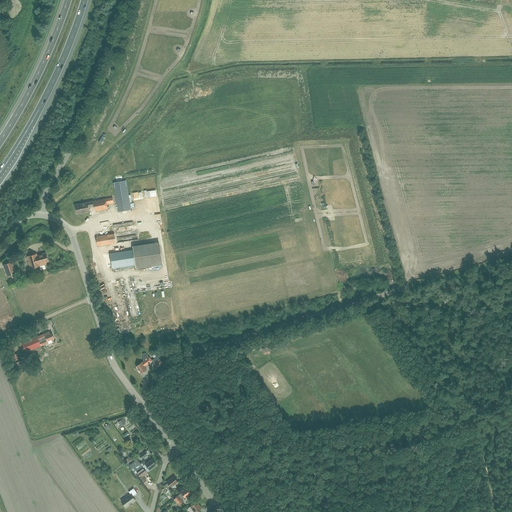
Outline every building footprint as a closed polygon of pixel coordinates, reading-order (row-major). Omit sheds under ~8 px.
[(113,183),(117,208),(118,212),(132,210),(126,180),(113,183)] [(107,205),(106,199),(94,201),(94,206),(95,211),(108,209),(107,205)] [(94,206),(94,201),(75,205),(77,214),(90,211),(89,206),(92,205),(92,207),(94,206)] [(114,234),(101,236),(96,237),(97,246),(102,245),(116,243),(115,234),(114,234)] [(132,246),(133,250),(135,265),(136,268),(163,264),(159,242),(132,246)] [(112,268),(135,265),(133,250),(110,254),(112,268)] [(27,256),(31,269),(47,264),(46,262),(49,261),(46,253),(37,256),(36,254),(27,256)] [(7,276),(16,273),(12,262),(3,265),(7,276)] [(49,331),(45,333),(40,335),(37,336),(21,342),(25,351),(41,345),(41,346),(44,345),(48,343),(49,344),(53,342),(51,339),(54,338),(52,333),(50,334),(49,331)] [(11,361),(17,358),(9,340),(3,342),(11,361)] [(280,343),(262,349),(263,353),(281,348),(280,343)] [(145,366),(152,361),(149,357),(146,353),(143,353),(143,361),(136,366),(141,373),(147,369),(145,366)] [(24,369),(21,360),(14,363),(17,372),(24,369)] [(142,463),(141,464),(144,468),(147,472),(149,470),(150,470),(154,467),(153,466),(156,464),(152,459),(148,462),(144,465),(142,463)] [(147,472),(144,468),(141,464),(141,465),(139,463),(132,469),(139,479),(142,483),(145,481),(142,476),(147,472)] [(162,490),(165,494),(172,488),(171,487),(178,482),(174,477),(167,482),(168,483),(163,487),(164,488),(162,490)] [(130,494),(121,501),(126,507),(130,505),(132,503),(136,501),(133,496),(137,493),(134,488),(129,492),(130,494)] [(188,488),(184,491),(181,492),(178,495),(179,495),(174,499),(179,505),(184,501),(182,499),(185,497),(191,493),(188,488)] [(202,507),(197,501),(187,508),(190,511),(199,511),(198,510),(202,507)]
